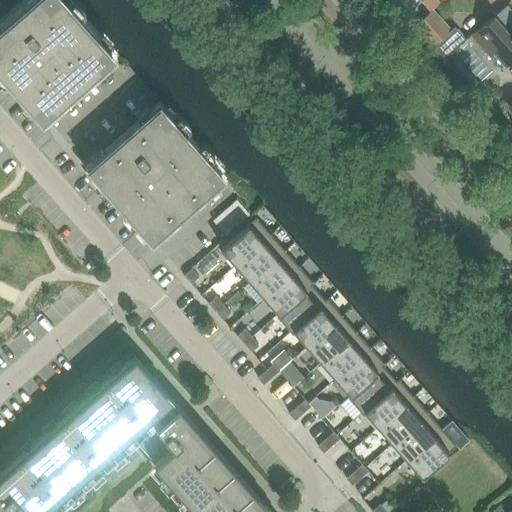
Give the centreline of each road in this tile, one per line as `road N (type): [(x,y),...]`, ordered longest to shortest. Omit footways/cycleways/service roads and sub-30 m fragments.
road 1 (tertiary): [(266,0),(511,277)]
road 2 (tertiary): [(511,254),(287,0)]
road 3 (residential): [(133,278),(331,501),(320,511)]
road 4 (residential): [(133,278),(0,124)]
road 5 (residential): [(0,393),(133,278)]
